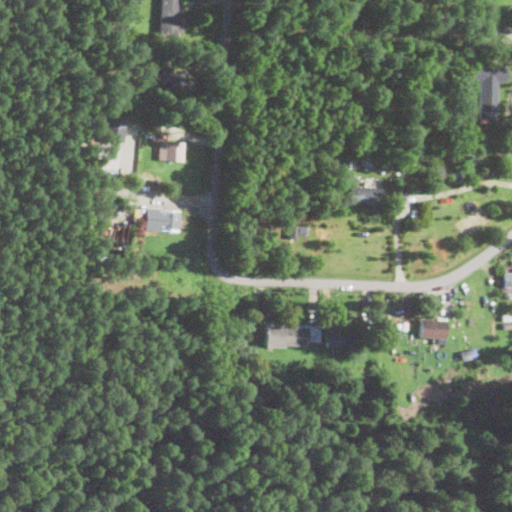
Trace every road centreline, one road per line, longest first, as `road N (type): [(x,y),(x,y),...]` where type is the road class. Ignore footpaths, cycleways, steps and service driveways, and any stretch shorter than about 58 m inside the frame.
road 1 (residential): [(511,228),(425,283),(226,275),(215,267)]
road 2 (residential): [(511,39),(226,24)]
road 3 (residential): [(227,0),(215,267)]
